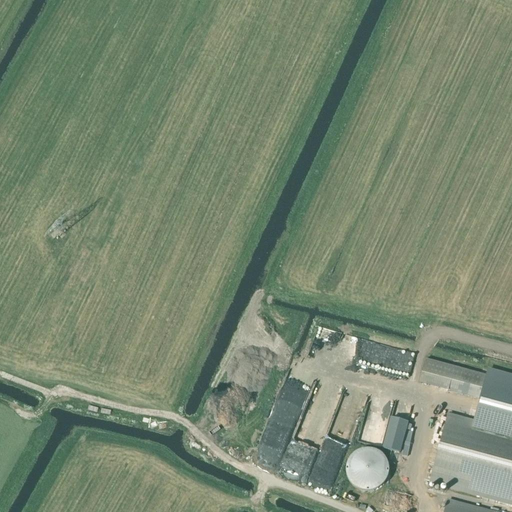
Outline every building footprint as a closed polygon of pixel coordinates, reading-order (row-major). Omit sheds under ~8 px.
[(418,385),(477,400),(484,376),(425,360),(418,385)] [(447,414),(428,485),(511,507),(511,511),(485,511),(447,502),(444,511),(511,511),(511,375),(486,369),(484,376),(477,400),(472,421),(447,414)] [(297,423),(300,414),(294,411),(290,420),(297,423)] [(408,424),(390,420),(382,449),(400,453),(408,424)] [(288,453),(294,427),(271,422),(263,459),(277,462),(280,451),(288,453)] [(368,492),(371,492),(374,491),(376,490),(379,488),(381,486),(383,484),(385,482),(386,479),(388,477),(388,474),(388,471),(388,468),(388,465),(387,462),(385,459),(384,457),(382,455),(379,453),(377,451),(374,450),(371,449),(368,449),(365,449),(362,450),(359,451),(356,452),(353,454),(351,456),(349,458),(348,461),(347,464),(346,466),(345,470),(346,473),(346,476),(347,478),(348,481),(350,483),(352,486),(354,488),(357,489),(359,490),(362,491),(365,492),(368,492)]
